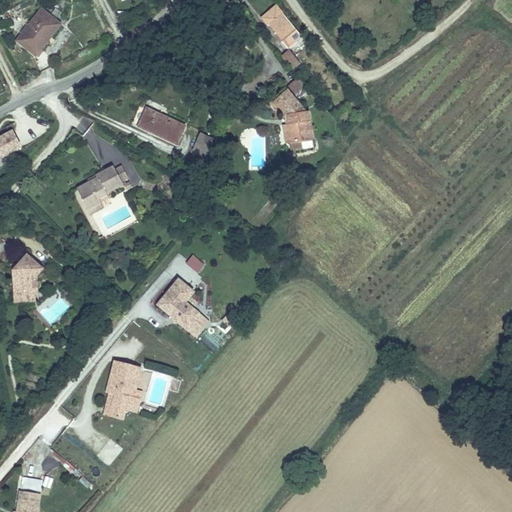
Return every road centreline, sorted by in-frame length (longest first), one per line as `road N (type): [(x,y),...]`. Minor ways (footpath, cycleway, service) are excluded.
road 1 (residential): [(0,112),(78,76),(187,0)]
road 2 (unknown): [(59,85),(65,126),(0,196)]
